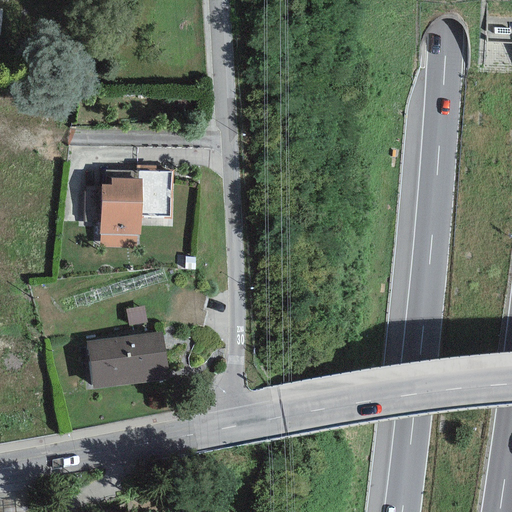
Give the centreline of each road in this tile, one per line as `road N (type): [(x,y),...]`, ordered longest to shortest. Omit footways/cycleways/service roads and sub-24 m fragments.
road 1 (motorway): [(447,0),(400,511)]
road 2 (tertiary): [(214,0),(231,426)]
road 3 (tertiary): [(231,426),(511,384)]
road 4 (tertiary): [(0,456),(231,426)]
